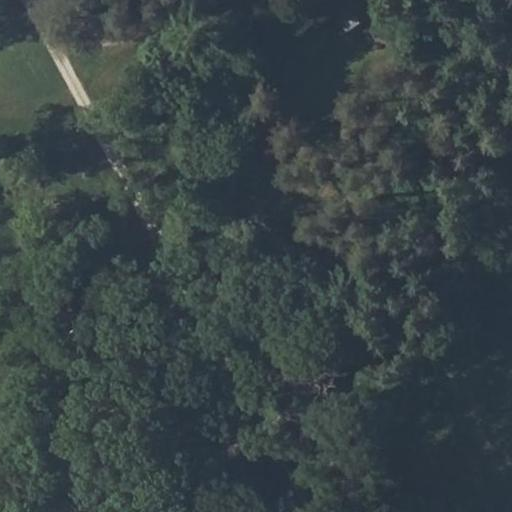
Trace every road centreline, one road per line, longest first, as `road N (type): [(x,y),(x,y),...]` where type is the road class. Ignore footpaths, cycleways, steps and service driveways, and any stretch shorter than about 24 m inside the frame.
road 1 (residential): [(42,0),(116,115),(325,511)]
road 2 (track): [(116,115),(255,0)]
